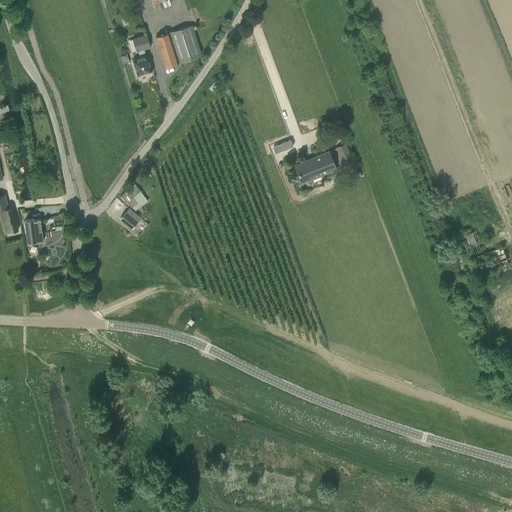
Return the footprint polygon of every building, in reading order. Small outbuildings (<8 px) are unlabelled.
[(171,5),(169,0),(152,0),(155,10),(171,5)] [(196,57),(200,52),(192,26),(156,37),(165,67),(196,57)] [(138,75),(152,71),(147,55),(145,56),(143,49),(150,47),(147,35),(133,39),(137,51),(138,50),(140,57),(133,60),(138,75)] [(123,63),(129,61),(127,54),(121,56),(123,63)] [(300,87),(288,92),(297,116),(309,111),(300,87)] [(0,107),(0,114),(2,114),(10,112),(8,105),(0,107)] [(358,175),(352,160),(346,145),(336,149),(349,179),(358,175)] [(336,169),(332,160),(329,152),(295,166),(302,183),(336,169)] [(135,185),(120,197),(125,204),(127,203),(136,210),(148,201),(135,185)] [(0,216),(5,234),(18,231),(11,208),(8,209),(4,197),(0,198),(0,216)] [(132,229),(141,217),(129,207),(120,219),(132,229)] [(34,219),(25,220),(28,244),(44,242),(41,219),(34,220),(34,219)] [(483,248),(476,229),(461,235),(468,254),(483,248)] [(478,276),(507,264),(501,248),(472,259),(478,276)] [(35,289),(35,286),(36,286),(36,285),(37,284),(36,282),(42,282),(42,283),(43,284),(43,285),(44,285),(45,285),(45,288),(46,288),(46,285),(47,284),(47,283),(47,281),(52,281),(52,278),(26,280),(26,283),(32,283),(32,284),(32,285),(33,286),(34,286),(34,289),(35,289)]
